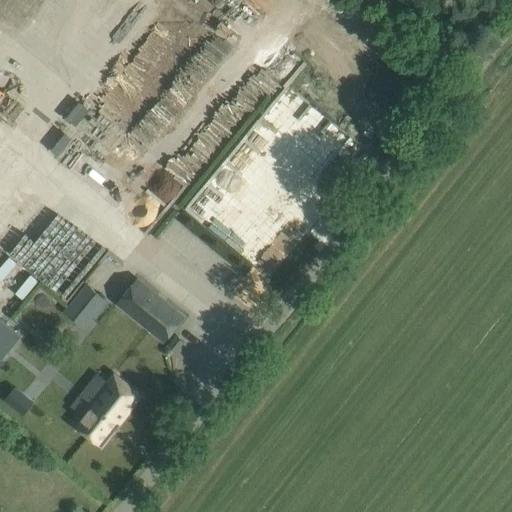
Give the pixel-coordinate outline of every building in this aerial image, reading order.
[(218,49),(232,33),(217,20),(203,36),(218,49)] [(138,279),(117,304),(164,341),(184,317),(166,302),(164,305),(156,298),(158,296),(138,279)] [(60,311),(81,330),(106,301),(84,283),(60,311)] [(0,317),(0,360),(21,335),(0,317)] [(101,446),(141,395),(114,374),(108,382),(101,377),(92,389),(98,394),(83,413),(74,424),(101,446)] [(23,415),(33,403),(15,387),(5,400),(23,415)]
